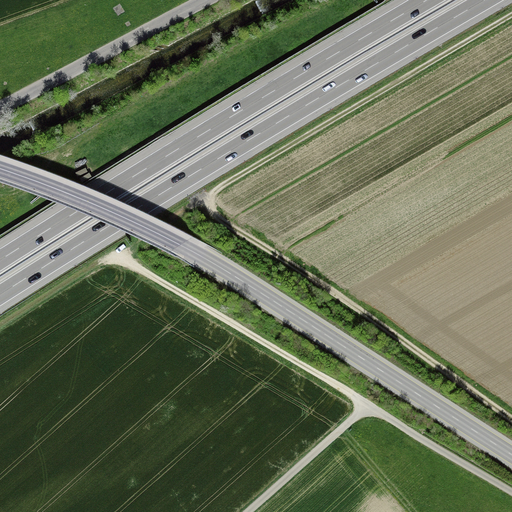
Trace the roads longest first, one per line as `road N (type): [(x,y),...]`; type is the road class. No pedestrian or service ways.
road 1 (track): [(511,418),(220,219),(210,203),(217,188),(511,15)]
road 2 (secondary): [(0,168),(205,258),(511,456)]
road 3 (motorway): [(0,294),(484,0)]
road 4 (motorway): [(426,0),(0,259)]
road 5 (track): [(368,404),(115,255)]
road 6 (unclassified): [(0,107),(203,0)]
road 7 (track): [(368,404),(511,493)]
road 8 (track): [(247,511),(368,404)]
